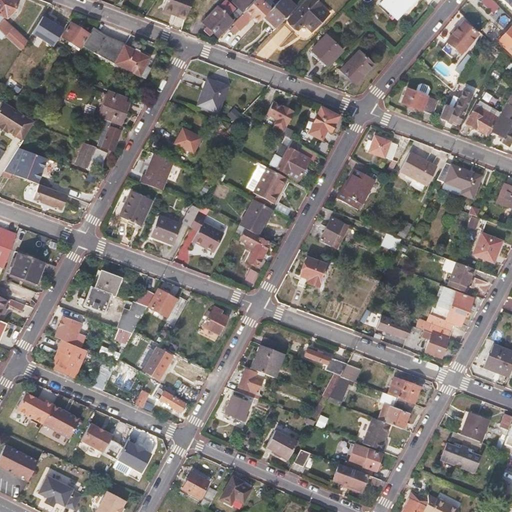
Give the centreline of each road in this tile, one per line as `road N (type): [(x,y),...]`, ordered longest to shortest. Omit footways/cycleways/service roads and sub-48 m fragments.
road 1 (residential): [(258,306),(363,110)]
road 2 (residential): [(82,240),(189,46)]
road 3 (residential): [(258,306),(451,379)]
road 4 (residential): [(82,240),(258,306)]
road 5 (residential): [(189,46),(363,110)]
road 6 (residential): [(184,439),(15,363)]
road 7 (residential): [(348,511),(184,439)]
road 8 (residential): [(363,110),(511,165)]
road 9 (residential): [(184,439),(258,306)]
road 10 (residential): [(381,511),(451,379)]
road 11 (residential): [(363,110),(453,0)]
road 12 (residential): [(15,363),(82,240)]
road 13 (residential): [(68,0),(189,46)]
road 14 (residential): [(451,379),(511,267)]
